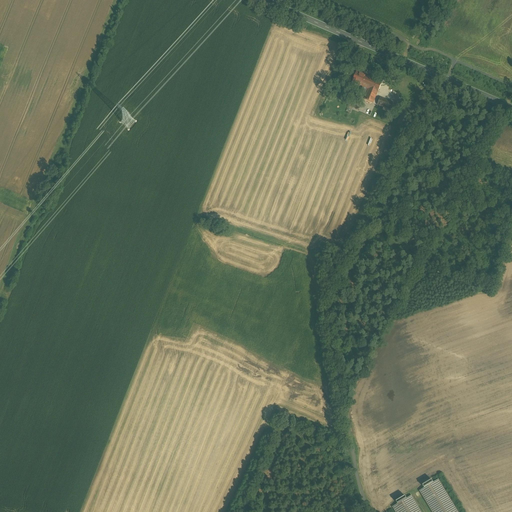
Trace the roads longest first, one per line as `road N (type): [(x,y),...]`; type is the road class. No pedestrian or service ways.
road 1 (unclassified): [(369,511),(348,444),(328,319),(450,81)]
road 2 (secondary): [(263,0),(450,81)]
